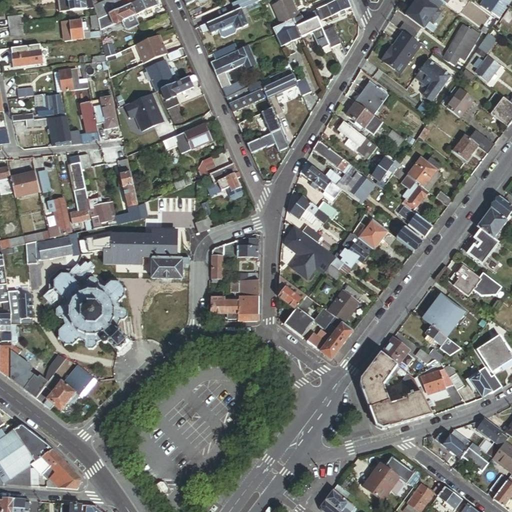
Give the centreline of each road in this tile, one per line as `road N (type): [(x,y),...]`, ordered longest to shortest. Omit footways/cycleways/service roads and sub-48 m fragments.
road 1 (tertiary): [(511,154),(330,394)]
road 2 (residential): [(271,219),(173,0)]
road 3 (residential): [(372,31),(290,167),(271,219)]
road 4 (residential): [(71,445),(199,336)]
road 5 (residential): [(271,219),(201,243),(199,336)]
road 6 (residential): [(397,436),(493,511)]
road 7 (residential): [(511,395),(397,436)]
